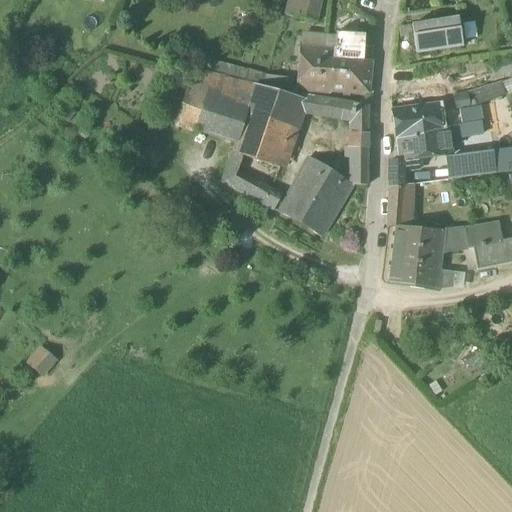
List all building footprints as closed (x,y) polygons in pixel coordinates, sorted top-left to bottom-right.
[(288,0),(285,15),(316,23),(321,0),(288,0)] [(412,27),(416,56),(463,49),(460,30),(459,20),(412,27)] [(302,33),(301,48),(326,50),(327,43),(327,35),(302,33)] [(334,59),(364,62),(364,47),(365,36),(336,34),(335,44),(334,59)] [(297,92),(330,95),(330,93),(334,59),(335,44),(327,43),(326,50),(301,48),(300,58),(297,92)] [(373,48),(364,47),(364,62),(372,63),(373,48)] [(196,59),(193,71),(207,74),(211,64),(211,63),(196,59)] [(334,59),(330,93),(335,93),(369,95),(372,63),(364,62),(334,59)] [(256,87),(262,88),(265,78),(211,64),(207,74),(256,87)] [(161,119),(236,144),(256,87),(207,74),(193,71),(188,89),(173,84),(161,119)] [(266,76),(265,78),(262,88),(291,97),(291,79),(266,76)] [(511,80),(501,84),(505,97),(511,95),(511,80)] [(501,84),(468,95),(470,109),(475,108),(505,97),(501,84)] [(262,88),(256,87),(236,144),(233,154),(243,158),(278,169),(297,112),(300,100),(299,99),(291,97),(262,88)] [(460,111),(470,109),(468,95),(444,100),(447,114),(439,115),(442,131),(449,129),(453,128),(463,126),(460,111)] [(300,96),(299,99),(300,100),(297,112),(353,123),(354,123),(354,105),(334,102),(329,101),(300,96)] [(368,108),(354,105),(354,123),(353,123),(353,135),(367,136),(368,108)] [(392,112),(396,140),(442,131),(439,115),(438,106),(392,112)] [(480,135),(475,108),(470,109),(460,111),(463,126),(453,128),(454,140),(480,135)] [(449,129),(442,131),(396,140),(399,162),(390,163),(389,189),(405,187),(404,174),(420,171),(418,157),(433,155),(433,159),(452,156),(449,129)] [(353,135),(353,149),(367,149),(367,136),(353,135)] [(351,187),(367,187),(367,149),(353,149),(346,149),(346,182),(352,186),(351,187)] [(511,149),(492,152),(495,176),(511,173),(511,149)] [(243,158),(233,154),(227,170),(237,175),(243,158)] [(309,232),(321,239),(351,187),(352,186),(346,182),(326,169),(309,159),(302,155),(298,162),(305,166),(279,214),(290,220),(292,218),(310,229),(309,232)] [(451,170),(452,179),(472,177),(491,175),(488,155),(459,159),(448,160),(450,170),(451,170)] [(222,183),(274,211),(282,197),(237,175),(227,170),(222,183)] [(389,212),(411,213),(412,187),(405,187),(389,189),(389,212)] [(167,224),(190,242),(209,217),(186,199),(167,224)] [(411,213),(389,212),(388,228),(396,228),(410,229),(411,213)] [(464,231),(468,251),(473,250),(502,245),(502,243),(499,226),(482,230),(482,229),(464,231)] [(389,286),(437,293),(437,292),(451,290),(453,274),(439,272),(441,254),(464,252),(468,251),(464,231),(445,233),(410,229),(396,228),(389,286)] [(473,250),(477,271),(511,264),(511,240),(502,243),(502,245),(473,250)] [(227,267),(236,273),(247,256),(238,250),(227,267)] [(468,251),(464,252),(468,273),(477,271),(473,250),(468,251)] [(453,274),(451,290),(463,291),(465,275),(453,274)] [(28,361),(45,376),(60,360),(43,345),(28,361)]
